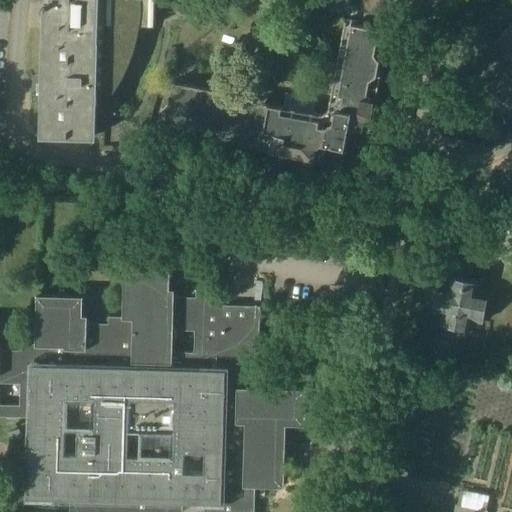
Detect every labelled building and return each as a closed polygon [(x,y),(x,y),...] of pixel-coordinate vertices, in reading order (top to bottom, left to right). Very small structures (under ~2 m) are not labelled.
[(45,0),(46,4),(44,3),(43,8),(46,8),(45,44),(44,44),(43,93),(42,135),(94,136),(95,99),(96,99),(96,92),(104,93),(104,104),(118,89),(121,85),(131,66),(138,46),(143,24),(153,24),(154,0),(45,0)] [(371,129),(382,74),(378,73),(389,17),(391,5),(399,1),(398,0),(336,0),(346,20),(329,109),(323,113),(231,96),(232,92),(173,81),(168,105),(163,110),(160,121),(222,133),(221,136),(259,144),(258,147),(324,159),(326,148),(327,143),(346,147),(350,125),(371,129)] [(511,24),(475,67),(472,81),(483,83),(510,108),(511,115),(511,24)] [(342,173),(346,152),(326,148),(323,170),(342,173)] [(511,181),(511,157),(500,167),(511,181)] [(306,389),(239,387),(239,369),(259,369),(260,306),(222,305),(222,291),(197,290),(197,297),(174,297),(174,289),(169,289),(170,270),(125,269),(124,317),(110,316),(109,324),(87,323),(87,316),(82,316),(83,296),(38,295),(37,343),(23,343),(22,350),(0,349),(0,415),(35,417),(54,417),(52,484),(71,485),(71,501),(70,511),(167,511),(168,511),(182,511),(182,505),(205,505),(205,511),(254,511),(255,485),(285,486),(286,442),(282,442),(283,423),(305,424),(306,389)] [(478,290),(480,282),(450,276),(449,285),(439,283),(433,312),(443,314),(441,324),(447,325),(446,330),(449,335),(460,337),(465,334),(466,329),(471,330),(473,320),(483,322),(488,292),(478,290)]
